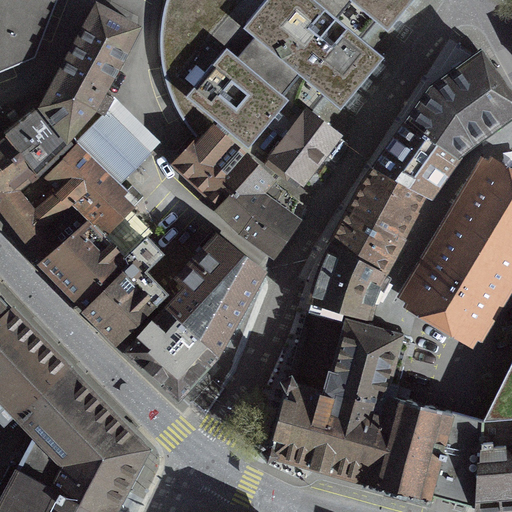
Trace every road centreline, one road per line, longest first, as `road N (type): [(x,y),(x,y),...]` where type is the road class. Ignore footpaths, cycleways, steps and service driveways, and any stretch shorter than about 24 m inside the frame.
road 1 (residential): [(465,0),(445,19),(284,270),(247,376),(202,462)]
road 2 (secondary): [(0,253),(202,462)]
road 3 (secondary): [(202,462),(241,486),(315,511)]
